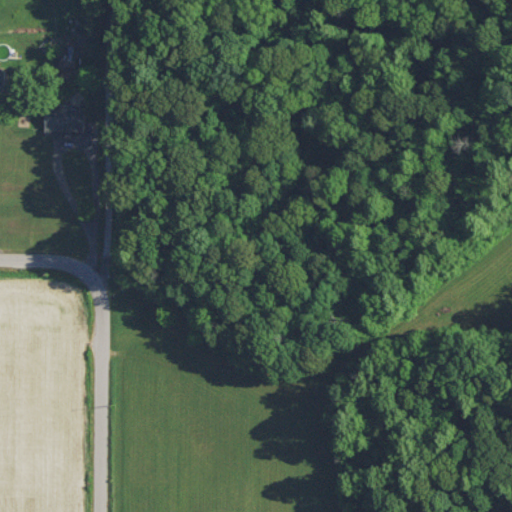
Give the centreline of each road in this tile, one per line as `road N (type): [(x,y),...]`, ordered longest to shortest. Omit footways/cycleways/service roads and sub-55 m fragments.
road 1 (residential): [(98,277),(116,0)]
road 2 (residential): [(100,511),(98,277)]
